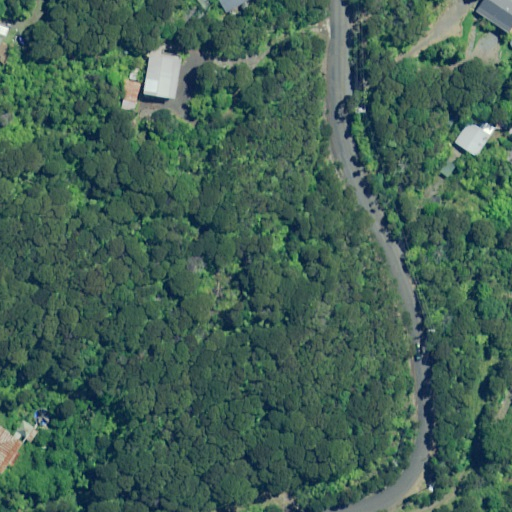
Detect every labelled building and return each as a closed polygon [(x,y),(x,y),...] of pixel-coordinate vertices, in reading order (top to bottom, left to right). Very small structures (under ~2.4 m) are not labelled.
[(247,0),(217,0),(224,13),(247,0)] [(511,4),(505,0),(481,0),(474,12),(511,35),(511,4)] [(180,59),(148,55),(143,94),(174,98),(180,59)] [(129,72),(127,80),(121,108),(133,111),(139,83),(135,82),(137,74),(129,72)] [(493,129),(482,121),(478,127),(468,121),(454,143),(475,156),(493,129)] [(511,147),(501,141),(496,148),(506,154),(503,159),(511,164),(511,147)] [(32,427),(22,420),(15,430),(11,435),(0,427),(0,474),(22,442),(25,437),(31,441),(38,431),(43,435),(47,428),(44,426),(45,425),(47,423),(49,421),(49,418),(49,415),(48,412),(46,410),(43,409),(40,408),(37,409),(35,410),(33,412),(31,414),(31,417),(31,420),(32,423),(34,424),(32,427)]
